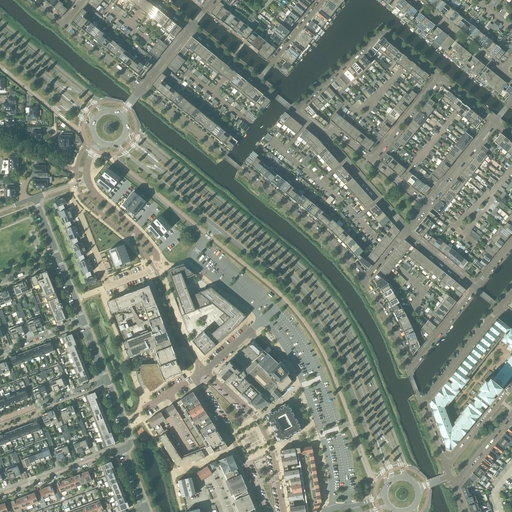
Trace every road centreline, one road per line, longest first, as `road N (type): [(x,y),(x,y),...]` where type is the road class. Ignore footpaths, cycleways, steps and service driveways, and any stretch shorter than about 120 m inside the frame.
road 1 (secondary): [(405,477),(337,315),(297,268),(127,129)]
road 2 (secondary): [(215,226),(292,290),(322,327),(387,484)]
road 3 (residential): [(366,280),(314,227),(139,91)]
road 4 (residential): [(74,200),(109,286),(156,264),(155,253),(87,179)]
road 5 (residential): [(294,110),(382,32),(438,78)]
road 6 (unclassified): [(282,511),(258,421),(205,369)]
road 7 (unclassified): [(194,377),(265,511)]
road 8 (secondary): [(103,111),(0,25)]
road 9 (residential): [(0,496),(122,448)]
road 10 (secondary): [(115,144),(215,226)]
road 11 (residential): [(407,232),(322,138)]
road 12 (residential): [(420,402),(499,307)]
